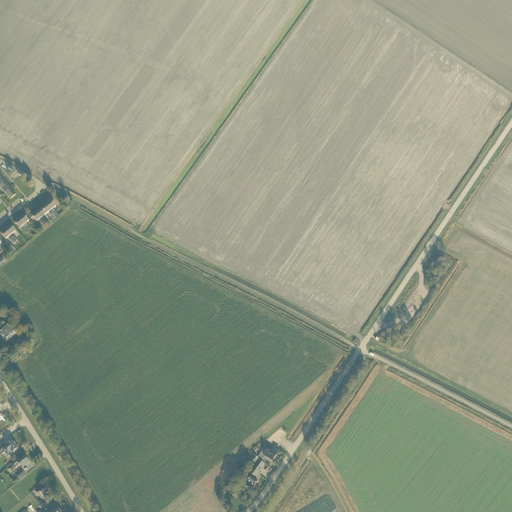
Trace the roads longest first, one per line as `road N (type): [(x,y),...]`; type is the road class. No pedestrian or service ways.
road 1 (track): [(315,0),(145,238)]
road 2 (tertiary): [(360,349),(511,123)]
road 3 (tertiary): [(247,511),(360,349)]
road 4 (unclassified): [(511,427),(360,349)]
road 5 (tertiary): [(80,511),(0,379)]
